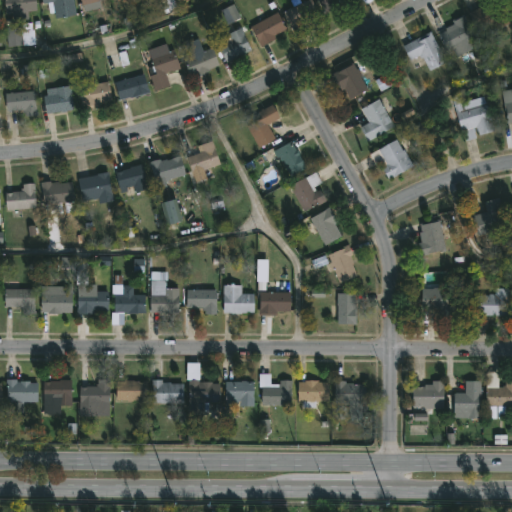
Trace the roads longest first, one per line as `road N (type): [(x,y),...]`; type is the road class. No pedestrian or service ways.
road 1 (residential): [(511,351),(0,346)]
road 2 (secondary): [(511,463),(0,459)]
road 3 (secondary): [(0,485),(511,488)]
road 4 (residential): [(425,0),(191,116),(72,146),(0,153)]
road 5 (residential): [(291,70),(384,237),(391,275),(389,488)]
road 6 (residential): [(511,162),(373,216)]
